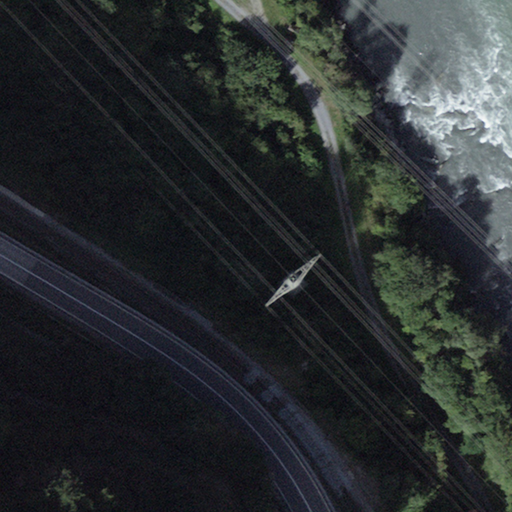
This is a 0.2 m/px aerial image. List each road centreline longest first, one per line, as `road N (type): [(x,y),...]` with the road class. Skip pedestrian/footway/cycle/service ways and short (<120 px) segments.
road 1 (track): [(488,511),(367,304),(317,102),(290,66)]
road 2 (primary): [(0,254),(207,385),(256,431),(310,511)]
